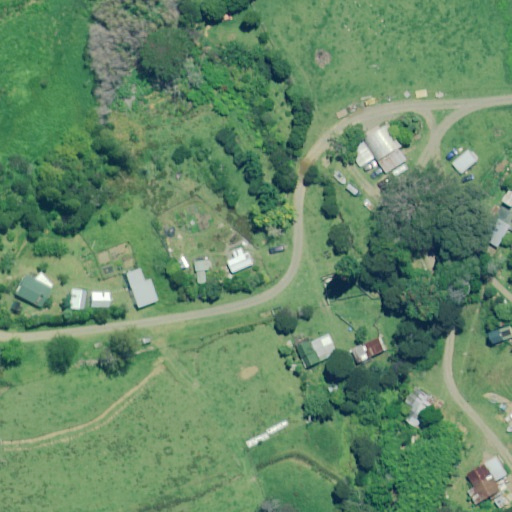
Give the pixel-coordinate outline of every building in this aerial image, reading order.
[(387,127),(366,141),(388,173),(409,158),(387,127)] [(478,160),(470,150),(454,163),(463,173),(478,160)] [(511,193),(495,222),(511,232),(511,193)] [(192,282),(206,283),(206,270),(210,270),(211,261),(193,260),(192,282)] [(141,282),(136,269),(122,274),(136,308),(154,301),(146,280),(141,282)] [(48,289),(23,276),(14,294),(39,306),(48,289)] [(83,291),(68,290),(67,309),(81,310),(83,291)] [(107,308),(107,293),(89,292),(88,307),(107,308)] [(387,350),(380,336),(354,349),(361,363),(387,350)] [(325,346),(322,338),(297,348),(305,367),(339,354),(334,343),(325,346)] [(431,427),(446,402),(437,396),(435,399),(415,386),(405,403),(410,406),(403,418),(424,431),(428,425),(431,427)] [(508,475),(498,457),(467,474),(476,492),(508,475)]
